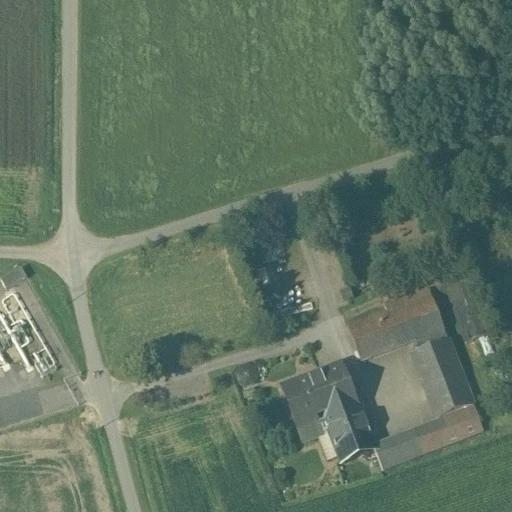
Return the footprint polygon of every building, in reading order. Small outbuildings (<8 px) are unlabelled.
[(22,270),(0,282),(6,291),(27,280),(22,270)] [(468,286),(446,294),(474,365),(495,357),(468,286)] [(430,296),(347,327),(361,363),(415,342),(443,331),(430,296)] [(443,331),(415,342),(419,354),(411,357),(436,421),(473,407),(443,331)] [(342,366),(281,390),(302,444),(324,436),(320,428),(327,425),(360,412),(342,366)] [(436,421),(373,446),(383,473),(483,434),(473,407),(436,421)] [(360,412),(327,425),(340,458),(373,446),(360,412)]
